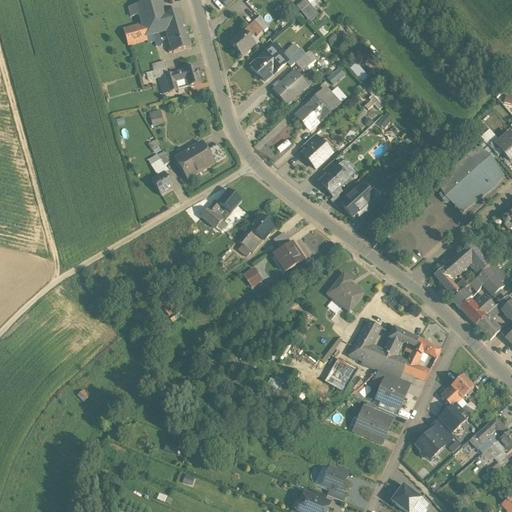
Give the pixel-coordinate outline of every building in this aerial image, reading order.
[(161,0),(151,0),(136,4),(139,13),(141,20),(165,14),(161,0)] [(306,0),(303,0),(302,0),(296,5),(308,19),(317,11),(306,0)] [(136,4),(129,6),(131,15),(139,13),(136,4)] [(165,14),(141,20),(141,23),(145,36),(152,34),(166,30),(184,25),(180,10),(165,14)] [(323,34),(329,29),(321,19),(315,24),(323,34)] [(262,29),(254,21),(249,26),(255,32),(257,34),(262,29)] [(141,23),(123,28),(127,44),(146,40),(147,42),(154,41),(152,35),(153,35),(152,34),(145,36),(141,23)] [(184,25),(166,30),(171,46),(173,51),(173,52),(191,47),(184,25)] [(243,31),(229,43),(241,56),(255,44),(249,37),(255,32),(249,26),(243,31)] [(153,35),(152,35),(154,41),(155,45),(162,44),(159,33),(153,35)] [(273,45),(258,59),(258,60),(251,66),(258,74),(259,73),(266,81),(287,63),(288,62),(286,60),(273,45)] [(298,49),(286,60),(288,62),(287,63),(291,67),(295,63),(304,55),(298,49)] [(304,55),(295,63),(300,69),(309,61),(304,55)] [(165,60),(153,63),(154,70),(167,68),(165,60)] [(196,66),(174,73),(178,89),(188,86),(188,87),(201,83),(196,66)] [(327,77),(333,83),(345,72),(339,66),(327,77)] [(365,77),(356,67),(351,71),(361,81),(365,77)] [(154,70),(147,72),(148,79),(159,77),(159,76),(168,74),(167,68),(154,70)] [(295,71),(273,91),(286,105),(308,85),(295,71)] [(168,74),(159,76),(159,77),(161,84),(161,85),(163,94),(178,89),(174,73),(168,74)] [(326,89),(296,116),(304,125),(305,123),(311,130),(327,116),(323,113),(336,100),(326,89)] [(160,114),(149,116),(156,128),(164,126),(160,114)] [(392,121),(386,115),(378,125),(384,130),(392,121)] [(489,143),(497,135),(489,126),(481,134),(489,143)] [(511,135),(509,132),(496,144),(495,144),(502,152),(509,160),(511,157),(511,135)] [(314,135),(302,146),(306,151),(309,148),(311,150),(320,141),(314,135)] [(326,136),(321,140),(333,152),(337,147),(326,136)] [(155,140),(148,144),(152,150),(159,145),(155,140)] [(320,141),(311,150),(309,148),(306,151),(302,154),(315,168),(331,153),(320,141)] [(496,144),(494,141),(489,146),(498,156),(502,152),(495,144),(496,144)] [(201,143),(175,158),(188,179),(213,163),(206,151),(201,143)] [(218,144),(206,151),(213,163),(225,156),(218,144)] [(479,150),(440,185),(446,191),(441,195),(447,202),(452,198),(463,210),(502,176),(479,150)] [(164,152),(158,155),(161,159),(165,165),(170,162),(164,152)] [(161,159),(152,164),(159,177),(165,173),(168,172),(165,165),(161,159)] [(334,159),(323,169),(327,174),(338,164),(334,159)] [(349,179),(337,167),(339,165),(338,164),(327,174),(321,181),(327,187),(326,188),(332,195),(339,188),(349,179)] [(159,177),(152,180),(160,195),(172,188),(168,181),(169,180),(165,173),(159,177)] [(350,195),(341,204),(341,205),(353,218),(361,211),(370,202),(374,198),(361,185),(350,195)] [(332,195),(329,197),(333,202),(343,193),(339,188),(332,195)] [(229,189),(223,196),(222,195),(219,197),(221,199),(218,202),(231,214),(242,201),(229,189)] [(343,193),(333,202),(338,207),(341,205),(341,204),(350,195),(346,191),(343,193)] [(231,214),(218,202),(215,200),(209,208),(224,220),(223,220),(225,221),(231,214)] [(370,202),(361,211),(366,216),(374,207),(370,202)] [(224,220),(209,208),(202,216),(216,229),(223,220),(224,220)] [(511,227),(511,219),(508,215),(509,214),(505,214),(505,217),(503,218),(503,221),(505,223),(505,225),(510,230),(511,227)] [(274,227),(260,215),(249,229),(255,234),(263,240),(274,227)] [(249,229),(239,241),(245,247),(255,234),(249,229)] [(385,230),(381,233),(385,239),(390,235),(385,230)] [(283,233),(273,239),(277,245),(287,238),(283,233)] [(255,234),(245,247),(253,253),(263,240),(255,234)] [(287,238),(277,245),(281,250),(291,243),(287,238)] [(281,250),(274,255),(285,272),(304,259),(293,242),(291,243),(281,250)] [(492,264),(473,242),(460,253),(469,264),(476,272),(479,276),(486,269),(492,264)] [(469,264),(460,253),(450,262),(457,271),(459,273),(469,264)] [(450,262),(434,276),(447,291),(452,286),(448,280),(457,271),(450,262)] [(507,277),(494,263),(492,264),(486,269),(492,276),(499,283),(507,277)] [(254,268),(244,275),(251,286),(262,280),(254,268)] [(479,276),(477,278),(483,285),(492,276),(486,269),(479,276)] [(476,272),(465,282),(468,286),(477,278),(479,276),(476,272)] [(351,279),(344,273),(327,294),(348,311),(363,293),(349,282),(351,279)] [(492,276),(483,285),(493,296),(503,287),(499,283),(492,276)] [(454,287),(452,286),(447,291),(453,299),(463,290),(458,284),(454,287)] [(453,299),(452,300),(460,309),(467,302),(472,297),(464,290),(463,290),(453,299)] [(472,308),(465,314),(476,325),(486,315),(491,310),(488,308),(492,303),(486,296),(481,300),(481,299),(472,308)] [(507,296),(498,304),(501,308),(500,309),(501,310),(511,301),(507,296)] [(467,302),(460,309),(465,314),(472,308),(467,302)] [(511,302),(500,314),(511,325),(511,302)] [(498,304),(491,310),(486,315),(488,317),(489,318),(490,319),(500,309),(501,308),(498,304)] [(486,315),(476,325),(490,340),(501,330),(490,319),(489,318),(488,317),(486,315)] [(370,322),(359,340),(370,345),(369,347),(370,347),(380,327),(370,322)] [(386,337),(389,331),(382,328),(379,334),(386,337)] [(412,336),(394,328),(383,351),(394,357),(402,341),(408,344),(412,336)] [(419,340),(412,336),(408,344),(414,348),(419,340)] [(370,345),(359,340),(352,352),(364,359),(369,347),(370,345)] [(440,351),(419,340),(414,348),(411,355),(410,358),(418,363),(423,352),(436,359),(440,351)] [(414,348),(408,344),(405,351),(411,355),(414,348)] [(394,357),(383,351),(370,347),(369,347),(364,359),(363,361),(376,367),(376,369),(399,378),(402,374),(402,372),(405,365),(402,363),(393,359),(394,357)] [(429,371),(416,366),(418,363),(410,358),(409,358),(409,359),(407,362),(405,365),(402,372),(413,376),(425,381),(429,371)] [(358,370),(339,359),(325,383),(344,393),(358,370)] [(398,379),(379,371),(375,380),(386,384),(394,387),(398,379)] [(413,376),(402,372),(402,374),(399,378),(410,383),(413,376)] [(463,376),(451,387),(461,399),(462,399),(473,388),(463,376)] [(410,384),(398,379),(394,387),(406,392),(410,384)] [(394,387),(386,384),(382,392),(386,394),(383,402),(399,409),(406,392),(394,387)] [(461,399),(451,387),(441,397),(451,408),(455,405),(461,399)] [(88,396),(82,389),(77,394),(83,401),(88,396)] [(467,417),(455,405),(451,408),(438,420),(450,433),(467,417)] [(392,419),(364,408),(360,418),(366,421),(362,430),(371,434),(371,433),(382,438),(386,427),(389,428),(392,419)] [(496,417),(480,431),(486,437),(491,433),(502,423),(496,417)] [(438,420),(437,419),(428,428),(431,431),(432,431),(441,441),(450,433),(438,420)] [(502,423),(491,433),(498,441),(509,431),(502,423)] [(441,441),(432,431),(431,431),(415,446),(421,452),(421,455),(424,458),(427,458),(429,461),(445,445),(441,441)] [(486,437),(480,431),(475,435),(481,441),(486,437)] [(511,449),(511,434),(509,431),(498,441),(506,450),(509,453),(511,449)] [(382,438),(371,433),(371,434),(368,440),(381,445),(384,439),(382,438)] [(469,441),(476,450),(475,451),(479,457),(482,454),(487,450),(498,441),(491,433),(486,437),(481,441),(475,435),(469,441)] [(498,441),(487,450),(493,458),(494,459),(494,458),(495,459),(504,451),(506,450),(498,441)] [(493,458),(487,450),(482,454),(488,461),(489,462),(493,458)] [(488,461),(482,454),(479,457),(478,458),(484,465),(488,461)] [(505,457),(497,464),(500,469),(509,462),(505,457)] [(490,468),(486,471),(491,477),(500,469),(497,464),(491,469),(490,468)] [(349,471),(337,466),(335,472),(346,476),(349,471)] [(324,467),(317,484),(323,486),(330,469),(324,467)] [(335,472),(330,469),(323,486),(330,489),(340,493),(340,492),(346,476),(335,472)] [(420,500),(403,487),(391,502),(403,511),(410,511),(412,511),(417,504),(420,500)] [(340,493),(330,489),(327,496),(343,503),(346,495),(340,492),(340,493)] [(326,496),(313,490),(310,496),(323,501),(326,496)] [(310,496),(307,495),(304,496),(301,502),(303,505),(299,511),(323,511),(324,511),(326,510),(329,504),(323,501),(310,496)] [(428,506),(420,500),(417,504),(425,510),(428,506)]
